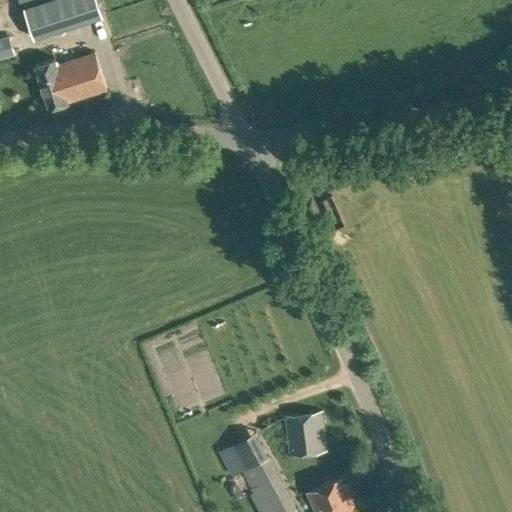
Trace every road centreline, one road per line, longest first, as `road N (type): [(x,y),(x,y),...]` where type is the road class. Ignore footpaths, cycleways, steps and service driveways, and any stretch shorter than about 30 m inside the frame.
road 1 (unclassified): [(413,511),(256,141)]
road 2 (unclassified): [(256,141),(511,95)]
road 3 (unclassified): [(0,149),(68,133),(154,130),(256,141)]
road 4 (unclassified): [(256,141),(186,0)]
